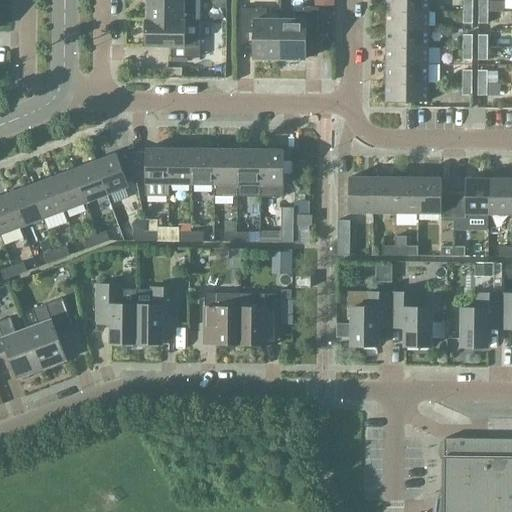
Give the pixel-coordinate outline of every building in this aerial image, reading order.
[(195,21),(195,20),(195,0),(147,0),(147,20),(145,20),(145,21),(195,21)] [(428,11),(427,0),(386,0),(386,10),(428,11)] [(462,0),(462,11),(472,11),(472,0),(462,0)] [(477,0),(477,11),(487,11),(487,0),(477,0)] [(280,19),(279,59),(305,59),(305,33),(317,33),(318,7),(294,7),(294,20),(280,19)] [(279,59),(280,19),(265,19),(266,8),(240,8),(239,33),(253,33),(253,58),(279,59)] [(428,29),(428,11),(386,10),(386,28),(428,29)] [(472,23),(472,11),(462,11),(462,23),(472,23)] [(487,23),(487,11),(477,11),(477,23),(487,23)] [(199,58),(199,20),(195,20),(195,21),(145,21),(145,45),(170,45),(170,57),(199,58)] [(427,46),(428,29),(386,28),(386,46),(427,46)] [(462,47),(472,47),(472,35),(462,34),(462,47)] [(477,47),(487,47),(487,35),(477,35),(477,47)] [(427,65),(427,46),(386,46),(386,64),(427,65)] [(472,59),(472,47),(462,47),(462,59),(472,59)] [(487,60),(487,47),(477,47),(477,60),(487,60)] [(427,82),(427,65),(386,64),(386,82),(427,82)] [(462,83),(471,83),(471,70),(462,70),(462,83)] [(477,83),(487,83),(487,70),(477,70),(477,83)] [(427,101),(427,82),(386,82),(385,101),(427,101)] [(471,95),(471,83),(462,83),(461,95),(471,95)] [(487,95),(487,83),(477,83),(477,95),(487,95)] [(168,184),(169,148),(145,148),(145,152),(131,152),(135,177),(145,177),(145,183),(168,184)] [(191,184),(191,149),(169,148),(168,184),(191,184)] [(214,184),(214,149),(191,149),(191,184),(214,184)] [(236,196),(237,184),(237,149),(214,149),(214,184),(214,196),(236,196)] [(259,185),(260,149),(237,149),(237,184),(259,185)] [(259,196),(283,197),(283,150),(260,149),(259,185),(259,196)] [(126,180),(135,177),(131,152),(123,155),(117,157),(116,153),(94,161),(106,194),(128,186),(126,180)] [(85,202),(106,194),(94,161),(73,169),(85,202)] [(64,210),(85,202),(73,169),(51,177),(64,210)] [(42,218),(64,210),(51,177),(30,185),(42,218)] [(372,212),(372,177),(349,177),(348,212),(372,212)] [(395,213),(395,177),(372,177),(372,212),(395,213)] [(417,213),(418,178),(395,177),(395,213),(417,213)] [(441,192),(441,178),(418,178),(417,213),(440,213),(440,218),(453,218),(453,192),(441,192)] [(488,214),(488,178),(465,178),(465,193),(453,192),(453,218),(465,218),(465,213),(488,214)] [(511,214),(511,179),(488,178),(488,214),(511,214)] [(21,226),(42,218),(30,185),(9,193),(21,226)] [(0,234),(21,226),(9,193),(0,196),(0,234)] [(293,242),(293,211),(293,207),(281,207),(280,231),(259,230),(259,242),(293,242)] [(297,215),(297,225),(311,225),(312,215),(297,215)] [(337,255),(349,255),(349,220),(337,220),(337,255)] [(236,232),(236,222),(224,221),(224,242),(236,242),(236,232)] [(190,231),(190,224),(179,224),(178,241),(190,241),(190,231)] [(98,244),(108,240),(109,240),(105,231),(94,235),(98,244)] [(145,241),(145,231),(133,231),(133,241),(145,241)] [(145,231),(145,241),(157,241),(157,231),(145,231)] [(190,231),(190,241),(202,241),(202,231),(190,231)] [(236,242),(248,242),(248,232),(236,232),(236,242)] [(86,249),(98,244),(94,235),(83,239),(86,249)] [(394,256),(394,246),(382,245),(382,255),(394,256)] [(54,250),(58,259),(69,255),(66,246),(54,250)] [(394,256),(406,256),(406,246),(394,246),(394,256)] [(452,256),(452,246),(440,246),(440,256),(452,256)] [(452,256),(464,256),(464,246),(452,246),(452,256)] [(510,257),(510,247),(498,247),(498,257),(510,257)] [(46,263),(58,259),(54,250),(43,254),(46,263)] [(272,253),(272,285),(292,285),(292,253),(272,253)] [(189,275),(207,276),(208,257),(190,256),(189,275)] [(26,271),(23,262),(11,266),(15,275),(26,271)] [(4,279),(15,275),(11,266),(0,270),(4,279)] [(295,276),(296,288),(310,288),(310,276),(295,276)] [(121,289),(121,285),(97,285),(96,323),(110,323),(110,342),(136,343),(136,289),(121,289)] [(136,289),(136,343),(162,343),(162,324),(175,324),(176,288),(151,288),(151,289),(136,289)] [(391,327),(391,293),(350,292),(347,295),(347,308),(351,308),(351,345),(377,345),(377,327),(391,327)] [(240,344),(240,293),(204,293),(204,343),(240,344)] [(240,293),(240,344),(276,344),(276,294),(240,293)] [(391,293),(391,327),(404,327),(404,346),(431,346),(431,308),(416,307),(416,293),(391,293)] [(511,293),(501,294),(501,328),(511,327),(511,293)] [(501,328),(501,294),(477,294),(476,308),(461,308),(461,346),(487,346),(487,328),(501,328)] [(27,329),(41,368),(66,359),(56,333),(72,327),(61,298),(32,309),(38,324),(27,329)] [(41,368),(27,329),(16,333),(10,317),(0,320),(0,353),(7,351),(17,377),(41,368)] [(511,511),(511,438),(444,438),(443,506),(443,511),(511,511)]
